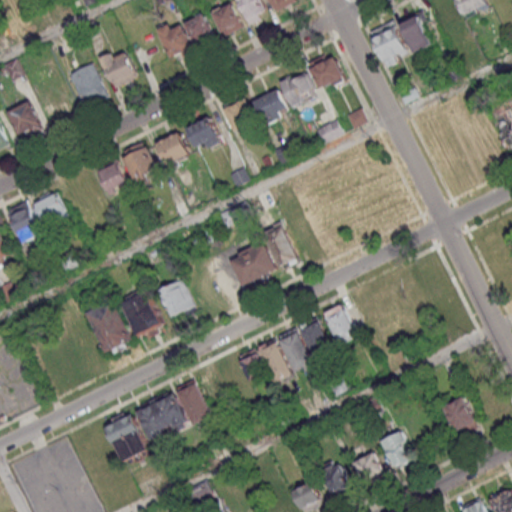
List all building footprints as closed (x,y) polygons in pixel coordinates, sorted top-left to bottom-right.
[(239,0),(251,23),(270,14),(263,0),(239,0)] [(273,0),(278,10),(299,0),(298,0),(273,0)] [(443,33),(463,23),(452,0),(445,0),(430,8),(443,33)] [(490,8),(487,0),(459,0),(465,16),(490,8)] [(245,26),(233,1),(214,10),(226,36),(245,26)] [(416,52),(435,44),(422,12),(403,19),(416,52)] [(218,38),(207,13),(188,21),(198,46),(218,38)] [(161,28),(174,61),(196,52),(184,20),(161,28)] [(411,56),(398,22),(373,32),(387,65),(411,56)] [(140,76),(128,51),(106,62),(118,87),(140,76)] [(323,89),(347,78),(336,53),(312,64),(323,89)] [(17,77),(25,73),(18,59),(10,63),(17,77)] [(111,95),(96,65),(73,76),(88,106),(111,95)] [(319,94),(307,70),(283,82),(295,106),(319,94)] [(258,95),(263,121),(290,116),(285,90),(258,95)] [(226,105),(236,132),(258,124),(248,96),(226,105)] [(10,110),(21,134),(43,124),(33,100),(10,110)] [(349,115),(356,126),(368,120),(362,108),(349,115)] [(201,152),(224,140),(212,116),(189,127),(201,152)] [(324,142),(345,133),(338,119),(318,128),(324,142)] [(0,149),(11,145),(0,120),(0,149)] [(159,142),(170,164),(193,152),(182,131),(159,142)] [(137,180),(162,170),(149,140),(124,150),(137,180)] [(100,168),(112,193),(131,184),(119,159),(100,168)] [(231,172),(236,185),(251,179),(246,166),(231,172)] [(45,224),(70,213),(60,189),(35,200),(45,224)] [(9,210),(22,237),(42,227),(28,200),(9,210)] [(324,245),(306,213),(288,223),(305,255),(324,245)] [(302,258),(284,225),(266,234),(284,268),(302,258)] [(0,265),(13,259),(0,231),(0,265)] [(280,270),(267,241),(231,256),(244,285),(280,270)] [(419,269),(432,301),(449,294),(436,263),(419,269)] [(197,304),(183,278),(161,290),(175,317),(197,304)] [(125,301),(142,339),(167,327),(150,290),(125,301)] [(90,309),(107,355),(137,343),(119,298),(90,309)] [(325,313),(343,345),(361,335),(343,303),(325,313)] [(316,358),(334,352),(323,317),(305,323),(316,358)] [(282,337),(297,372),(316,363),(301,328),(282,337)] [(280,383),(297,373),(277,338),(260,348),(280,383)] [(270,372),(257,347),(239,356),(253,381),(270,372)] [(478,391),(488,420),(507,413),(498,384),(478,391)] [(191,424),(176,388),(137,405),(151,440),(191,424)] [(481,427),(466,395),(445,405),(461,437),(481,427)] [(153,451),(135,412),(108,424),(125,463),(153,451)] [(384,440),(397,468),(416,459),(403,431),(384,440)] [(357,460),(365,482),(387,474),(379,452),(357,460)] [(353,487),(342,459),(323,466),(335,494),(353,487)] [(296,490),(306,511),(325,503),(315,481),(296,490)] [(502,511),(511,511),(511,487),(491,496),(497,511),(498,511),(502,511)]
